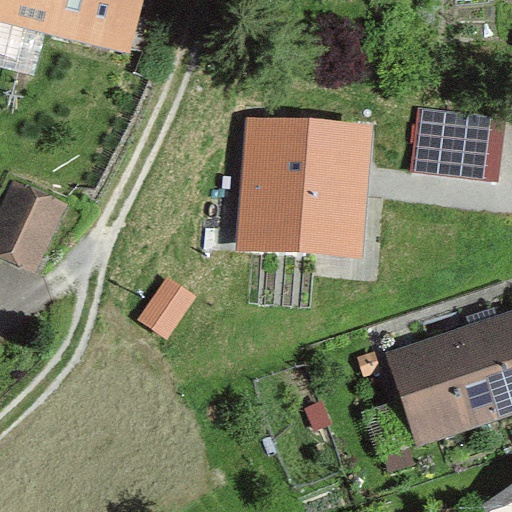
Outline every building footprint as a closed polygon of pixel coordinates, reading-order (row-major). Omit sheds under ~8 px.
[(40,28),(114,48),(126,0),(0,0),(0,16),(15,21),(20,0),(24,0),(46,6),(40,28)] [(504,176),(507,109),(415,105),(412,172),(504,176)] [(364,134),(251,125),(242,245),(355,253),(364,134)] [(0,249),(31,264),(57,210),(16,191),(0,224),(0,249)] [(511,319),(391,360),(417,441),(511,410),(511,319)] [(511,511),(511,498),(490,511),(511,511)]
